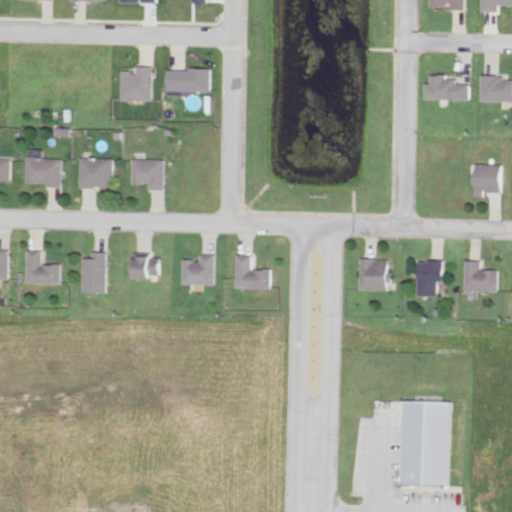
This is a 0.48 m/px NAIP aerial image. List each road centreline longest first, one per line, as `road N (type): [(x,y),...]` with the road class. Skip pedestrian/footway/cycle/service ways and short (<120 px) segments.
road 1 (residential): [(329,225),(0,217)]
road 2 (residential): [(322,511),(329,225)]
road 3 (residential): [(299,225),(293,511)]
road 4 (residential): [(235,37),(0,32)]
road 5 (residential): [(399,227),(404,0)]
road 6 (residential): [(232,224),(235,0)]
road 7 (residential): [(511,229),(329,225)]
